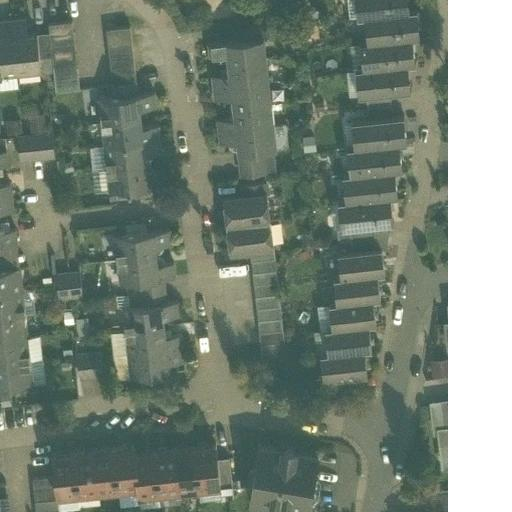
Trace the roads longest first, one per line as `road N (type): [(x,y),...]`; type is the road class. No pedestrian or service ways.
road 1 (residential): [(413,275),(451,0)]
road 2 (residential): [(226,410),(0,432)]
road 3 (residential): [(198,201),(175,39),(143,0)]
road 4 (residential): [(226,410),(198,201)]
road 5 (residential): [(387,432),(226,410)]
road 6 (residential): [(387,432),(413,275)]
road 7 (residential): [(198,201),(45,219)]
